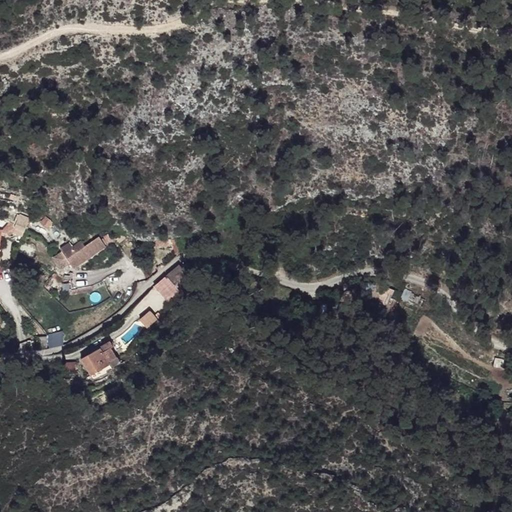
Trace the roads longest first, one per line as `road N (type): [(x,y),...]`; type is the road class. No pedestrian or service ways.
road 1 (residential): [(0,374),(65,359),(120,328),(186,270),(220,266),(305,282),(377,269),(399,273),(459,307),(476,333),(511,347)]
road 2 (track): [(0,55),(80,24),(165,27),(213,2),(264,0)]
road 3 (track): [(314,0),(511,32)]
